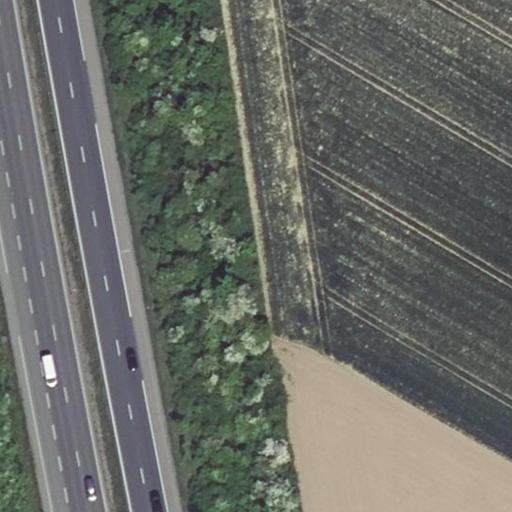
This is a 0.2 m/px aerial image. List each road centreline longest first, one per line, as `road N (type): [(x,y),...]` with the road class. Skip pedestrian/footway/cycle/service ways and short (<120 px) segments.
road 1 (motorway): [(149,511),(54,0)]
road 2 (motorway): [(0,32),(87,511)]
